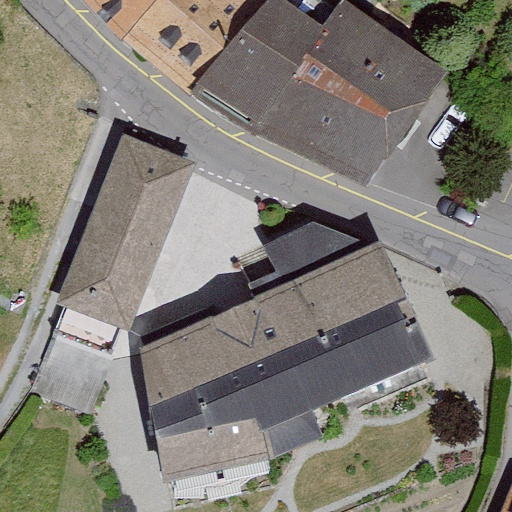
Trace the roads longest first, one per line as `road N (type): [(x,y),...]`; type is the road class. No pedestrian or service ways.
road 1 (unclassified): [(40,0),(182,124),(511,281)]
road 2 (unknown): [(388,226),(471,82)]
